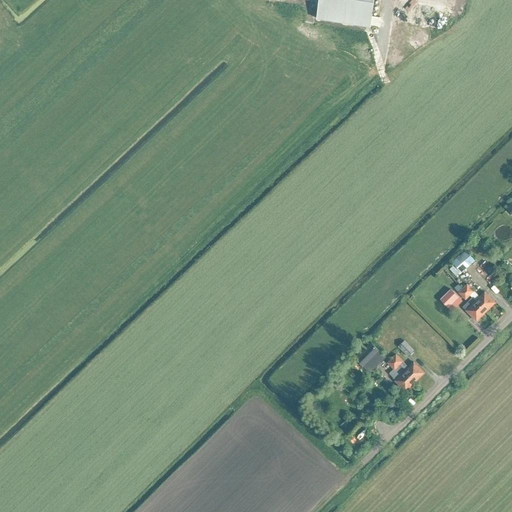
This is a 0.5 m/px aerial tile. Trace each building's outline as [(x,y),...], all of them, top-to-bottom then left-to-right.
[(370,27),(374,0),(319,0),(316,18),(370,27)] [(452,262),(461,272),(475,260),(466,250),(452,262)] [(486,257),(479,263),(485,270),(492,265),(486,257)] [(475,301),(486,311),(495,302),(485,291),(480,296),(474,291),(473,289),(476,286),(472,281),(468,284),(467,284),(463,288),(470,295),(472,297),(475,301)] [(470,295),(463,288),(459,284),(455,287),(459,292),(458,292),(466,299),(470,295)] [(440,298),(448,307),(459,296),(451,288),(440,298)] [(475,301),(472,297),(463,307),(477,320),(486,311),(475,301)] [(408,356),(414,350),(404,340),(398,346),(408,356)] [(381,351),(372,342),(357,357),(365,366),(381,351)] [(404,371),(415,381),(424,372),(414,362),(409,367),(396,354),(392,358),(399,366),(404,371)] [(405,391),(415,381),(404,371),(399,366),(392,358),(387,362),(393,369),(389,373),(396,379),(395,380),(405,391)] [(340,391),(342,388),(336,382),(333,385),(340,391)]
